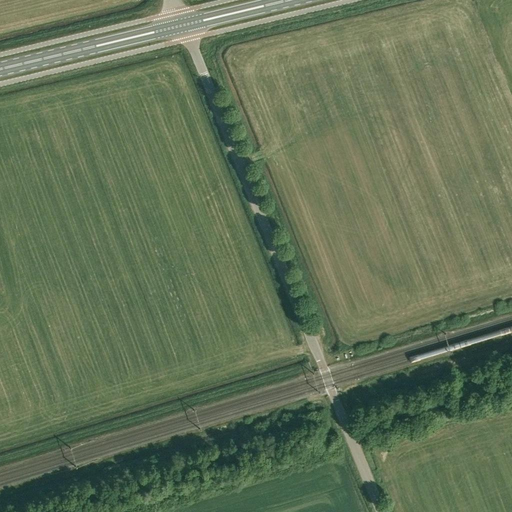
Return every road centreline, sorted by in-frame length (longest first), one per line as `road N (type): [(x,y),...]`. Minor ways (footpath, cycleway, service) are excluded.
road 1 (unclassified): [(380,511),(182,25)]
road 2 (primary): [(0,70),(182,25)]
